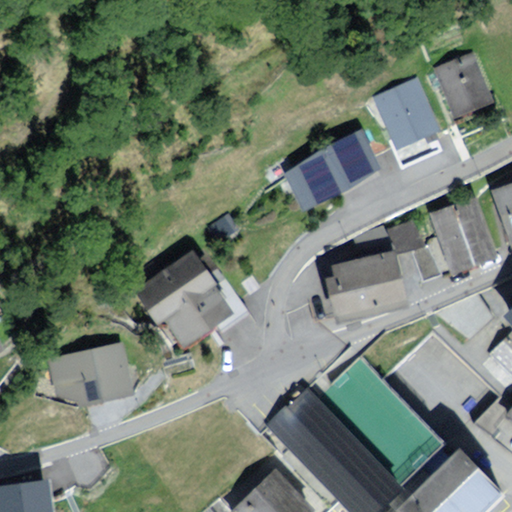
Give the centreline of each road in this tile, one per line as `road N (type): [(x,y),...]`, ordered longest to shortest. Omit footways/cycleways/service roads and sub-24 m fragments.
road 1 (residential): [(511,145),(302,251),(274,308),(281,362)]
road 2 (residential): [(281,362),(98,445),(0,469)]
road 3 (residential): [(511,272),(281,362)]
